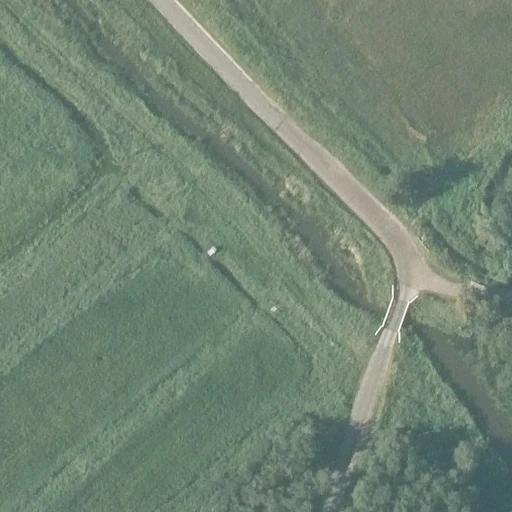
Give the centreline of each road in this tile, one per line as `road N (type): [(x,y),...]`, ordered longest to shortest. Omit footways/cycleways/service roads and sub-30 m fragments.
road 1 (tertiary): [(408,278),(394,238),(159,0)]
road 2 (tertiary): [(325,511),(408,278)]
